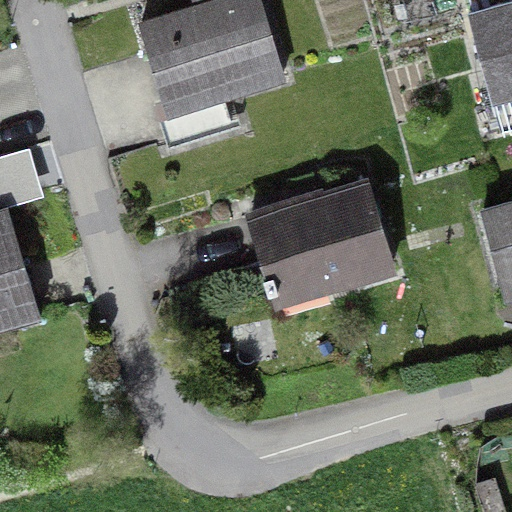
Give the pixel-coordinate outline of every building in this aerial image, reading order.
[(265,0),(191,0),(138,16),(162,95),(154,98),(159,115),(288,76),(265,0)] [(511,0),(495,0),(469,7),(502,127),(511,124),(511,0)] [(0,201),(8,199),(9,203),(45,192),(31,145),(0,154),(0,201)] [(324,184),(323,182),(245,205),(276,305),(398,268),(368,171),(324,184)] [(506,294),(511,292),(511,193),(481,202),(506,294)] [(0,325),(42,313),(9,203),(8,199),(0,201),(0,325)] [(481,511),(508,511),(496,474),(472,482),(481,511)]
